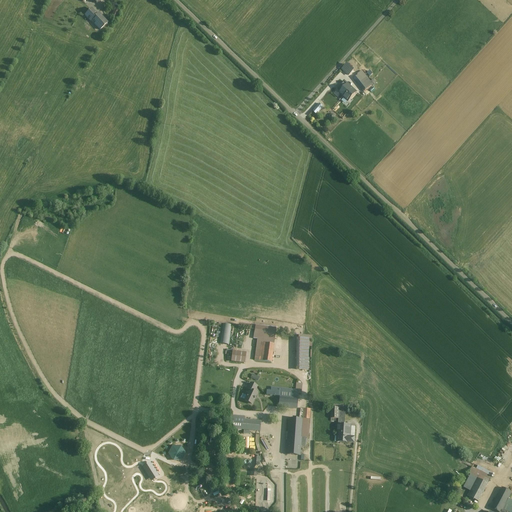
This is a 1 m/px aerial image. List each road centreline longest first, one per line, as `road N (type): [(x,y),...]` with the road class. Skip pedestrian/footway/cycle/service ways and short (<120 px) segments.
road 1 (unknown): [(281,416),(194,408),(186,468),(87,421),(57,396),(12,305),(3,263),(9,253),(176,331),(197,321),(205,330)]
road 2 (residential): [(511,323),(173,0)]
